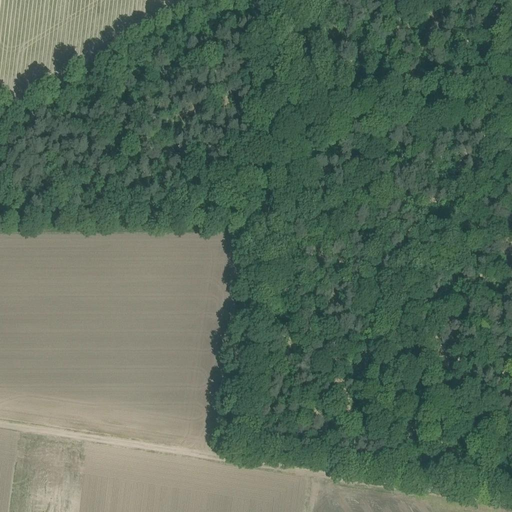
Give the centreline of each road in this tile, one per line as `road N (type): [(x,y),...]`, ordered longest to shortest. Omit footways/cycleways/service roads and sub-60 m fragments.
road 1 (track): [(290,86),(230,459)]
road 2 (track): [(511,506),(230,459)]
road 3 (track): [(230,459),(0,420)]
road 4 (track): [(511,112),(290,86)]
